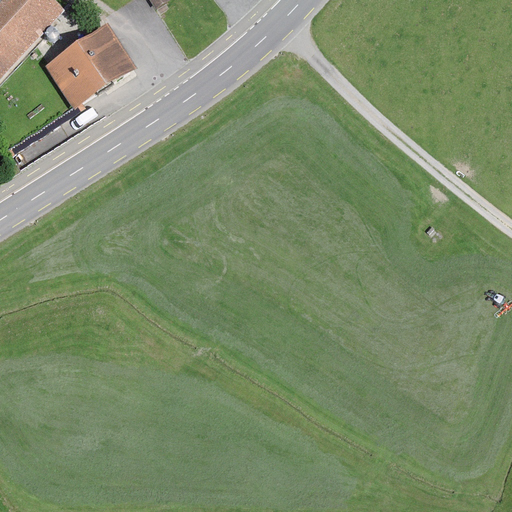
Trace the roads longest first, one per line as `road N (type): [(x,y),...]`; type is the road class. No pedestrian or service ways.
road 1 (primary): [(304,0),(192,98),(0,221)]
road 2 (track): [(280,27),(415,153),(511,228)]
